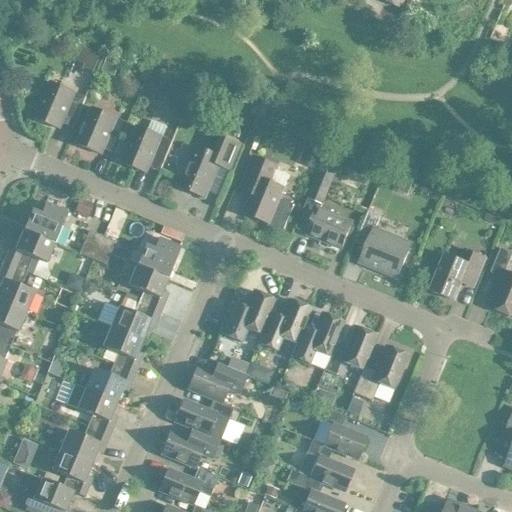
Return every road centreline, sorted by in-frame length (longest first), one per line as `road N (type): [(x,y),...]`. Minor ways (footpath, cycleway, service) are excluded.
road 1 (residential): [(397,461),(447,330),(217,241)]
road 2 (residential): [(128,461),(217,241)]
road 3 (residential): [(217,241),(0,151)]
road 4 (residential): [(511,504),(397,461)]
